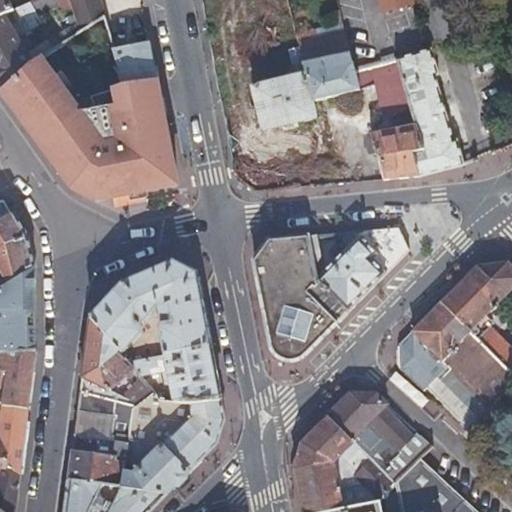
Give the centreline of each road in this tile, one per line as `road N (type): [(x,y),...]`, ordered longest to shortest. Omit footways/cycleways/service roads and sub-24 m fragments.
road 1 (residential): [(494,212),(470,195),(438,194),(211,220)]
road 2 (residential): [(69,244),(37,511)]
road 3 (secondary): [(211,220),(253,446)]
road 4 (secondary): [(168,0),(211,220)]
road 5 (residential): [(352,350),(511,499)]
road 6 (secondary): [(352,350),(494,212)]
road 7 (residential): [(69,244),(211,220)]
road 8 (secondary): [(253,446),(352,350)]
road 9 (residential): [(0,132),(69,244)]
